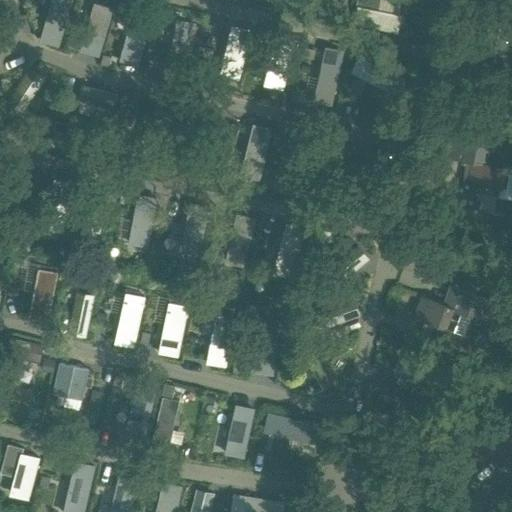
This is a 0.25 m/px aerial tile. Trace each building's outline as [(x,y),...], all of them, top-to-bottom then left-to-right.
[(46,28),(42,41),(59,46),(63,31),(67,20),(70,8),(72,0),(52,0),(51,4),(53,5),(50,16),(46,28)] [(86,39),(82,51),(99,56),(103,42),(107,30),(110,18),(114,6),(95,0),(91,15),(93,15),(89,26),(86,39)] [(251,0),(250,5),(268,9),(270,0),(251,0)] [(326,0),(325,5),(334,7),(345,10),(346,0),(326,0)] [(357,0),(355,8),(352,23),(367,26),(382,29),(398,33),(401,15),(397,14),(400,2),(392,0),(357,0)] [(125,47),(122,60),(138,65),(143,50),(146,39),(150,27),(153,15),(134,9),(130,23),(132,24),(129,35),(125,47)] [(172,57),(169,70),(187,73),(190,59),(192,46),(194,34),(197,22),(190,21),(177,18),(174,33),(176,33),(174,44),(172,57)] [(469,40),(473,27),(465,24),(461,38),(469,40)] [(261,26),(258,41),(273,45),(275,35),(276,30),(261,26)] [(71,37),(68,48),(75,50),(76,49),(79,40),(71,37)] [(224,71),(221,84),(237,88),(240,73),(243,59),(247,43),(231,40),(230,41),(224,71)] [(104,53),(101,64),(108,66),(111,57),(111,56),(104,53)] [(321,92),(318,107),(324,108),(335,111),(344,68),(346,61),(347,57),(331,53),(329,53),(321,92)] [(361,53),(352,71),(362,77),(364,78),(377,85),(388,90),(396,95),(406,77),(397,72),(385,66),(373,60),(361,53)] [(268,76),(265,87),(271,88),(270,93),(270,96),(285,99),(288,86),(289,85),(291,74),(294,61),(278,57),(274,77),(268,76)] [(201,63),(199,82),(206,83),(212,83),(214,64),(210,64),(201,63)] [(15,64),(10,79),(11,79),(23,83),(37,87),(31,107),(46,112),(50,100),(53,88),(57,77),(43,72),(29,68),(15,64)] [(145,66),(144,74),(154,76),(155,67),(145,66)] [(81,96),(80,99),(90,102),(92,102),(109,107),(114,109),(118,94),(107,91),(96,88),(84,84),(81,96)] [(292,86),(288,99),(300,102),(303,89),(296,87),(292,86)] [(62,93),(55,111),(68,116),(69,113),(75,98),(72,97),(62,93)] [(132,98),(128,105),(138,109),(141,101),(138,100),(132,98)] [(141,140),(136,153),(154,161),(159,149),(164,137),(169,125),(175,113),(158,106),(154,115),(152,115),(147,128),(141,140)] [(127,108),(124,115),(132,118),(134,111),(127,108)] [(18,118),(14,130),(29,136),(33,124),(32,124),(18,118)] [(197,147),(192,162),(210,169),(216,154),(221,139),(227,125),(209,118),(203,132),(197,147)] [(54,135),(53,139),(87,149),(91,150),(92,146),(96,131),(92,130),(58,121),(54,135)] [(244,162),(240,175),(260,180),(263,166),(266,153),(270,139),(273,127),(258,123),(253,122),(250,134),(246,153),(244,162)] [(448,156),(466,159),(485,161),(489,141),(452,135),(448,156)] [(323,165),(319,184),(336,188),(340,169),(342,159),(345,144),(328,140),(326,153),(323,165)] [(288,177),(285,190),(303,194),(307,178),(310,163),(314,147),(298,143),(295,155),(293,166),(290,177),(288,177)] [(363,196),(359,210),(378,214),(382,201),(385,187),(388,174),(391,161),(377,158),(372,156),(369,169),(365,188),(363,196)] [(509,165),(485,161),(466,159),(461,194),(461,195),(460,196),(460,197),(460,198),(460,200),(460,201),(460,202),(461,203),(461,204),(463,206),(465,207),(467,208),(469,208),(470,208),(471,208),(473,208),(474,207),(475,206),(476,205),(477,204),(477,203),(478,202),(478,201),(478,200),(478,199),(478,197),(478,196),(477,195),(477,194),(476,193),(477,182),(506,187),(509,165)] [(0,216),(3,217),(4,217),(7,205),(11,192),(14,180),(17,167),(0,162),(0,216)] [(48,216),(46,229),(61,232),(63,232),(66,219),(68,207),(71,194),(73,181),(55,178),(53,190),(51,203),(49,210),(48,216)] [(89,217),(86,228),(99,232),(102,220),(105,208),(107,209),(112,190),(96,186),(93,197),(91,205),(93,205),(89,217)] [(133,232),(131,244),(148,247),(150,235),(153,222),(155,209),(157,197),(140,193),(138,206),(135,221),(133,232)] [(184,240),(181,252),(198,256),(201,244),(204,232),(207,220),(210,207),(193,203),(190,216),(187,230),(184,240)] [(448,218),(445,217),(436,214),(423,210),(420,220),(432,224),(445,228),(448,218)] [(230,251),(227,263),(243,267),(245,267),(247,255),(250,243),(253,231),(255,219),(238,216),(236,227),(233,239),(233,241),(230,251)] [(77,219),(70,223),(74,230),(81,226),(77,219)] [(277,260),(274,273),(285,276),(292,278),(296,265),(299,253),(302,240),(305,228),(298,226),(287,223),(284,235),(280,248),(279,253),(277,260)] [(18,240),(37,244),(40,229),(22,225),(18,240)] [(308,257),(304,269),(319,274),(324,259),(322,259),(326,246),(331,233),(315,227),(313,232),(309,245),(312,246),(308,257)] [(258,239),(256,247),(264,249),(266,241),(258,239)] [(72,242),(67,244),(70,252),(75,250),(72,242)] [(334,262),(323,271),(334,286),(346,277),(353,272),(357,268),(368,259),(357,245),(346,254),(343,256),(334,262)] [(2,253),(0,254),(0,261),(3,264),(8,258),(2,253)] [(31,317),(31,318),(48,321),(51,305),(54,290),(58,272),(39,268),(36,283),(38,283),(36,292),(34,302),(31,317)] [(251,297),(267,296),(267,283),(251,284),(251,297)] [(450,284),(443,303),(442,304),(455,308),(455,309),(477,317),(485,297),(450,284)] [(10,286),(8,295),(18,297),(20,288),(10,286)] [(72,316),(69,333),(86,336),(88,322),(91,308),(93,294),(79,292),(77,304),(75,317),(72,316)] [(118,330),(115,343),(134,347),(136,334),(139,322),(142,309),(145,296),(126,292),(125,298),(124,305),(122,312),(121,317),(118,330)] [(420,295),(413,315),(448,328),(455,309),(455,308),(442,304),(443,303),(420,295)] [(328,308),(316,312),(321,329),(334,324),(347,320),(359,315),(354,299),(341,304),(328,308)] [(162,340),(159,352),(178,356),(180,344),(183,331),(185,318),(188,306),(170,302),(167,315),(165,322),(164,327),(162,340)] [(98,311),(96,319),(104,321),(106,313),(98,311)] [(207,361),(207,363),(226,366),(228,354),(231,342),(233,329),(236,316),(217,313),(216,318),(215,325),(213,334),(212,338),(209,351),(207,361)] [(257,361),(256,372),(273,374),(275,360),(276,347),(278,333),(279,324),(262,322),(261,328),(260,340),(258,351),(257,361)] [(434,327),(424,324),(421,334),(431,337),(434,327)] [(143,330),(140,341),(148,344),(151,332),(143,330)] [(189,334),(187,343),(195,345),(197,336),(189,334)] [(30,342),(14,392),(33,398),(49,348),(30,342)] [(307,348),(294,356),(304,372),(310,382),(314,390),(316,392),(331,384),(325,374),(322,368),(320,369),(313,359),(307,348)] [(448,387),(455,367),(444,363),(432,359),(420,355),(408,351),(402,368),(406,369),(405,372),(420,377),(434,382),(448,387)] [(63,356),(47,395),(63,402),(80,363),(63,356)] [(234,361),(233,372),(241,373),(242,364),(242,362),(234,361)] [(94,368),(78,407),(95,414),(110,374),(94,368)] [(116,375),(113,385),(121,387),(123,376),(116,375)] [(130,416),(126,429),(145,434),(148,421),(151,409),(155,396),(158,384),(141,380),(140,381),(138,392),(135,404),(132,416),(130,416)] [(165,384),(162,394),(173,396),(175,387),(175,386),(170,385),(165,384)] [(113,385),(111,394),(119,396),(121,387),(113,385)] [(185,397),(185,399),(193,401),(195,392),(187,391),(186,394),(186,395),(186,396),(185,397)] [(415,423),(421,407),(408,402),(394,398),(381,393),(375,409),(376,409),(402,419),(415,423)] [(208,394),(206,402),(214,403),(215,395),(208,394)] [(156,425),(153,439),(169,443),(173,430),(176,415),(179,403),(179,401),(163,397),(160,411),(156,425)] [(228,440),(225,452),(244,457),(246,445),(249,433),(252,422),(254,410),(237,406),(235,418),(232,429),(230,440),(228,440)] [(195,409),(187,453),(205,457),(213,413),(195,409)] [(269,412),(265,430),(269,431),(277,433),(288,435),(300,438),(299,440),(310,443),(314,423),(299,419),(284,416),(269,412)] [(494,440),(480,425),(472,416),(452,434),(461,443),(453,451),(467,466),(485,450),(484,450),(494,441),(494,440)] [(494,441),(484,450),(485,450),(499,465),(511,452),(511,424),(494,440),(494,441)] [(4,458),(0,473),(16,477),(11,494),(28,498),(29,499),(32,485),(36,471),(40,458),(38,457),(22,453),(24,448),(8,444),(4,458)] [(66,500),(63,511),(84,511),(86,506),(89,493),(92,480),(95,467),(77,463),(74,475),(71,488),(68,501),(66,500)] [(112,507),(110,511),(130,511),(131,511),(133,500),(136,488),(139,477),(122,473),(119,484),(117,496),(114,507),(112,507)] [(42,475),(40,485),(48,487),(48,484),(50,480),(50,477),(42,475)] [(176,511),(179,499),(182,487),(165,483),(162,495),(159,507),(158,511),(176,511)] [(234,494),(231,511),(281,511),(283,501),(271,499),(258,498),(246,496),(234,494)]
